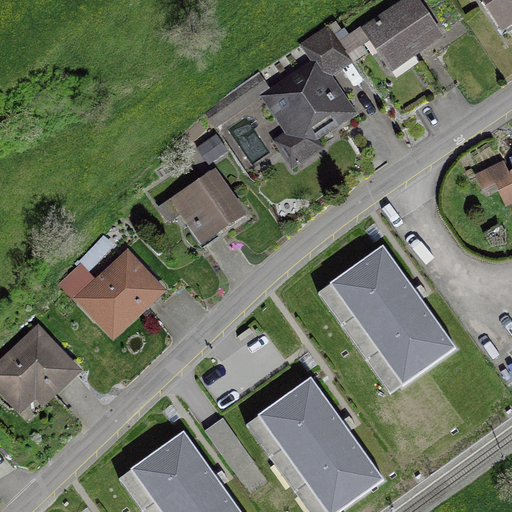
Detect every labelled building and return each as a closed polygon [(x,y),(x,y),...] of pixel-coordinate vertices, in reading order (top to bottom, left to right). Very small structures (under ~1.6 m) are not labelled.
[(511,23),(511,0),(476,0),(497,33),(511,23)] [(361,38),(380,68),(429,37),(410,7),(361,38)] [(207,115),(214,127),(260,98),(287,141),(277,148),(290,167),(313,153),(307,143),(349,116),(325,79),(349,64),(330,34),(304,50),(315,67),(270,95),(261,81),(207,115)] [(402,89),(415,109),(440,93),(428,73),(402,89)] [(214,142),(198,153),(206,165),(222,154),(214,142)] [(502,167),(473,181),(480,194),(490,190),(499,210),(511,204),(511,188),(508,180),(502,167)] [(213,182),(169,213),(195,251),(240,220),(213,182)] [(403,387),(456,349),(383,247),(330,285),(403,387)] [(116,258),(70,303),(105,338),(151,294),(116,258)] [(59,378),(25,341),(0,363),(0,399),(7,406),(22,392),(32,403),(59,378)] [(326,511),(339,511),(384,480),(311,378),(258,416),(326,511)] [(160,511),(240,511),(184,432),(131,470),(160,511)]
